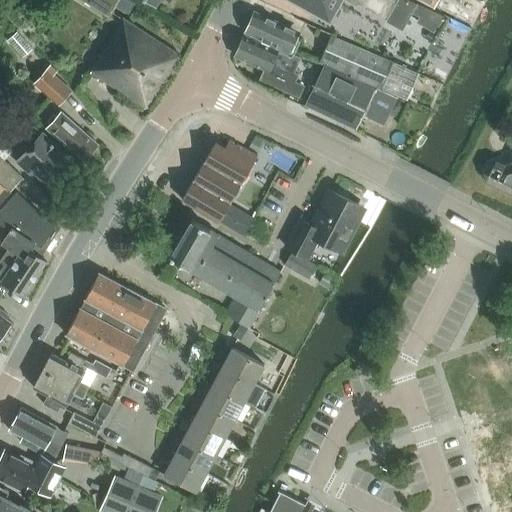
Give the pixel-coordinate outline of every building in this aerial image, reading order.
[(82,0),(109,17),(119,0),(82,0)] [(292,0),(328,20),(339,0),(345,0),(356,6),(357,4),(387,20),(397,0),(292,0)] [(398,0),(387,20),(403,29),(412,13),(419,17),(418,20),(435,30),(443,15),(408,0),(398,0)] [(254,12),(245,34),(292,54),(294,51),(347,75),(348,73),(352,74),(351,76),(407,100),(418,74),(336,39),(337,36),(306,23),(297,43),(281,35),(285,26),(254,12)] [(90,73),(145,108),(179,56),(122,19),(99,55),(101,56),(90,73)] [(16,26),(2,38),(19,56),(32,44),(16,26)] [(243,36),(234,57),(266,71),(261,81),(300,98),(303,91),(296,88),(300,79),(294,76),(302,59),(292,56),(291,58),(243,36)] [(50,65),(34,83),(59,106),(72,90),(54,74),(57,71),(50,65)] [(397,96),(376,87),(374,90),(324,67),(305,106),(357,131),(364,117),(383,126),(397,96)] [(46,129),(82,161),(97,145),(70,121),(67,123),(58,116),(46,129)] [(72,161),(41,133),(17,160),(32,174),(34,171),(50,185),(72,161)] [(213,143),(180,200),(217,221),(255,156),(227,140),(222,149),(213,143)] [(0,192),(4,189),(7,192),(9,191),(22,176),(0,155),(0,192)] [(496,160),(487,163),(483,172),(486,181),(495,185),(503,182),(506,190),(511,193),(511,160),(504,163),(496,160)] [(0,192),(0,223),(10,230),(12,228),(35,244),(41,248),(55,226),(17,191),(14,195),(9,191),(7,192),(4,189),(0,192)] [(299,217),(284,246),(307,257),(317,238),(340,250),(361,209),(327,193),(312,224),(299,217)] [(280,272),(219,236),(219,237),(191,221),(169,258),(236,297),(226,314),(241,323),(248,327),(280,272)] [(0,262),(4,265),(0,271),(0,279),(24,296),(35,280),(47,262),(31,250),(35,244),(12,228),(10,230),(2,241),(1,244),(9,249),(0,261),(0,262)] [(283,265),(308,279),(315,266),(290,252),(283,265)] [(325,272),(319,283),(330,289),(336,278),(325,272)] [(77,309),(79,310),(65,334),(133,370),(166,309),(99,273),(85,299),(83,298),(77,309)] [(0,337),(9,325),(4,321),(9,314),(1,308),(0,309),(0,296),(0,295),(0,337)] [(241,323),(233,336),(241,340),(248,327),(241,323)] [(232,347),(223,365),(254,382),(264,364),(232,347)] [(51,353),(33,387),(48,395),(43,404),(57,412),(60,407),(64,410),(73,395),(82,400),(97,373),(106,378),(112,368),(95,360),(92,365),(71,353),(66,361),(51,353)] [(223,365),(213,383),(244,401),(256,407),(265,388),(254,382),(223,365)] [(235,419),(244,401),(213,383),(203,402),(235,419)] [(490,385),(465,389),(467,406),(492,402),(490,385)] [(225,437),(235,419),(203,402),(193,420),(225,437)] [(22,438),(20,443),(41,454),(53,460),(60,447),(48,441),(55,427),(21,409),(9,431),(22,438)] [(67,423),(90,435),(95,424),(73,412),(67,423)] [(215,455),(225,437),(193,420),(183,438),(215,455)] [(205,473),(215,455),(183,438),(174,456),(205,473)] [(66,444),(63,461),(91,463),(94,450),(66,444)] [(148,477),(153,468),(123,453),(122,456),(103,446),(100,453),(148,477)] [(0,478),(24,491),(27,485),(42,492),(51,497),(61,478),(67,467),(53,460),(41,454),(39,453),(34,464),(21,457),(20,459),(5,451),(0,460),(0,478)] [(196,491),(205,473),(174,456),(164,474),(196,491)] [(105,511),(153,511),(160,496),(114,477),(101,510),(105,511)] [(68,481),(58,489),(67,500),(77,492),(68,481)] [(329,511),(282,488),(269,511),(329,511)] [(31,510),(0,494),(0,511),(49,511),(34,504),(31,510)]
